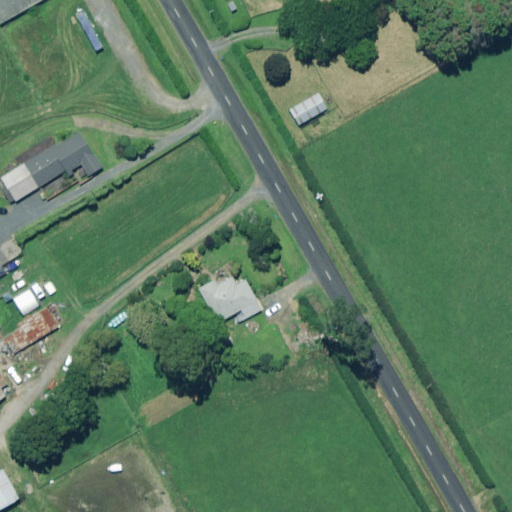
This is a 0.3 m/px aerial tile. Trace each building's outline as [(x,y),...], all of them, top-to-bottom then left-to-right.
[(44,0),(0,0),(0,15),(5,24),(44,0)] [(292,111),(302,128),(332,110),(322,92),(292,111)] [(69,173),(72,178),(86,169),(91,177),(103,169),(81,133),(5,179),(19,203),(69,173)] [(240,286),(235,278),(220,286),(217,281),(202,290),(214,309),(217,307),(225,321),(237,314),(242,323),(265,309),(248,281),(240,286)] [(49,308),(20,326),(22,329),(8,338),(18,354),(61,327),(49,308)] [(23,383),(12,362),(6,365),(17,386),(23,383)] [(10,385),(0,368),(0,401),(1,402),(9,397),(4,388),(10,385)] [(0,511),(23,499),(7,470),(0,473),(0,511)]
